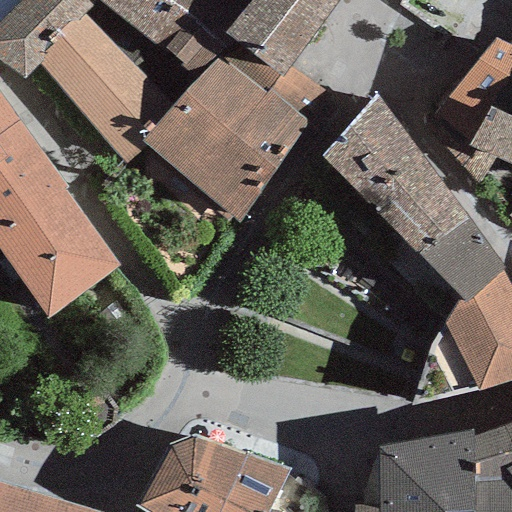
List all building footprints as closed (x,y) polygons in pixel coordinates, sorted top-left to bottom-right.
[(237,0),(82,0),(182,74),(237,0)] [(375,0),(274,0),(246,44),(317,90),(375,0)] [(265,95),(218,57),(141,141),(238,224),(308,123),(268,91),(265,95)] [(0,99),(0,253),(46,319),(119,267),(0,99)] [(511,328),(389,130),(311,178),(455,410),(511,374),(511,328)] [(249,511),(274,458),(189,419),(146,511),(249,511)] [(511,511),(511,419),(494,427),(479,433),(475,511),(511,511)] [(471,511),(475,426),(378,439),(371,503),(350,506),(350,511),(471,511)] [(0,511),(69,511),(0,491),(0,511)]
